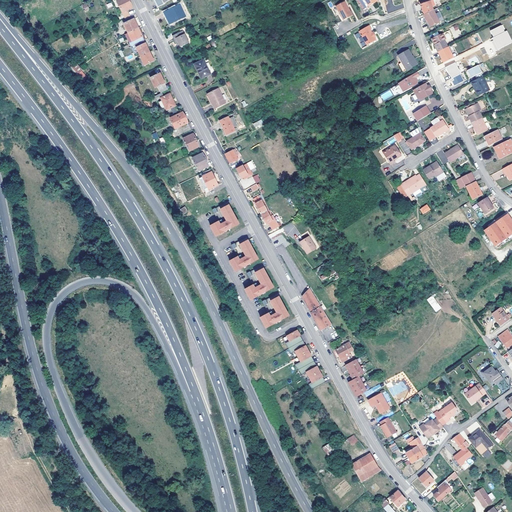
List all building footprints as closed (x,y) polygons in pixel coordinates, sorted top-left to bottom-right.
[(129,1),(128,0),(116,0),(125,19),(131,16),(128,9),(132,7),(129,1)] [(432,7),(430,1),(420,4),(424,14),(433,10),(432,7)] [(341,2),(332,7),(340,21),(349,15),(341,2)] [(185,17),(179,5),(166,12),(168,17),(171,24),(185,17)] [(439,22),(433,10),(424,14),(423,15),(425,20),(426,19),(428,23),(429,26),(439,22)] [(168,17),(166,12),(163,13),(169,25),(171,24),(168,17)] [(127,33),(138,28),(134,19),(123,24),(127,33)] [(361,35),(368,30),(369,29),(366,25),(358,30),(361,35)] [(503,25),(490,30),(493,38),(491,39),(495,50),(511,43),(511,40),(508,30),(506,31),(503,25)] [(138,28),(143,40),(146,39),(140,27),(138,28)] [(133,45),(143,40),(138,28),(127,33),(133,45)] [(372,37),(369,32),(368,30),(361,35),(360,35),(365,45),(374,39),(372,37)] [(179,47),(188,43),(184,34),(181,35),(180,32),(171,36),(175,44),(177,44),(179,47)] [(447,46),(445,42),(444,40),(445,39),(442,33),(431,38),(432,42),(434,42),(435,44),(434,44),(435,47),(437,52),(447,46)] [(137,50),(146,45),(143,40),(133,45),(131,46),(133,50),(136,48),(137,50)] [(140,56),(149,52),(146,45),(137,50),(140,56)] [(414,64),(409,56),(411,55),(408,48),(397,55),(400,61),(397,63),(402,71),(414,64)] [(151,56),(149,52),(140,56),(144,65),(153,61),(151,56)] [(193,65),(201,79),(210,74),(203,60),(193,65)] [(81,80),(86,77),(77,62),(71,66),(81,80)] [(478,65),(466,70),(470,77),(474,75),(476,79),(482,76),(483,76),(478,65)] [(415,82),(413,78),(414,77),(418,75),(416,72),(397,82),(402,91),(416,83),(415,82)] [(167,89),(159,73),(157,75),(150,78),(154,87),(156,86),(159,93),(160,92),(167,89)] [(460,74),(451,78),(452,80),(451,81),(453,86),(463,81),(460,74)] [(476,79),(470,82),(473,88),(475,88),(476,90),(475,92),(476,94),(478,95),(489,90),(482,76),(476,79)] [(420,99),(431,94),(429,91),(430,90),(428,86),(426,87),(424,83),(412,90),(414,93),(416,98),(420,99)] [(395,95),(400,91),(396,86),(391,89),(395,95)] [(224,104),(217,89),(206,94),(210,101),(210,102),(214,109),(224,104)] [(380,94),(383,100),(393,95),(390,89),(380,94)] [(409,96),(413,103),(418,101),(416,98),(414,93),(409,96)] [(160,98),(165,109),(169,108),(170,111),(171,113),(177,111),(168,94),(160,98)] [(157,98),(164,113),(170,111),(169,108),(165,109),(160,98),(160,97),(157,98)] [(482,117),(479,111),(480,110),(477,103),(467,107),(470,115),(468,116),(472,122),(481,118),(482,117)] [(417,121),(431,113),(426,105),(412,113),(417,121)] [(184,118),(180,109),(177,111),(171,113),(168,115),(174,127),(186,121),(184,118)] [(436,124),(442,120),(439,115),(433,119),(436,124)] [(219,121),(226,135),(235,131),(231,124),(233,123),(231,119),(229,120),(227,117),(219,121)] [(477,135),(487,130),(481,118),(472,122),(471,123),(477,135)] [(429,128),(435,137),(447,129),(442,120),(436,124),(429,128)] [(429,128),(422,132),(428,141),(435,137),(429,128)] [(501,139),(497,130),(484,136),(488,145),(501,139)] [(400,132),(393,136),(397,142),(404,138),(400,132)] [(192,133),(182,138),(188,151),(198,146),(192,133)] [(411,150),(424,141),(418,133),(405,141),(411,150)] [(511,153),(508,147),(511,144),(509,139),(492,147),(499,160),(511,153)] [(456,145),(443,154),(449,163),(462,154),(456,145)] [(386,152),(382,154),(389,165),(394,162),(392,160),(400,156),(394,146),(386,150),(386,152)] [(225,154),(230,163),(237,159),(235,156),(237,155),(236,152),(234,153),(233,152),(235,151),(234,150),(225,154)] [(208,165),(202,153),(192,157),(198,170),(208,165)] [(428,179),(435,176),(436,177),(443,172),(437,163),(430,168),(429,166),(423,171),(428,179)] [(511,178),(511,163),(502,168),(506,175),(508,180),(511,178)] [(249,168),(246,164),(236,169),(240,177),(241,178),(243,177),(244,179),(252,175),(249,168)] [(211,171),(202,176),(199,178),(205,189),(208,188),(217,184),(211,171)] [(475,181),(471,171),(462,176),(464,180),(458,182),(461,188),(466,185),(475,181)] [(412,180),(409,181),(409,180),(402,184),(405,189),(407,193),(412,190),(413,193),(426,185),(419,175),(415,177),(415,176),(411,178),(412,180)] [(475,181),(466,185),(473,198),(482,194),(475,181)] [(412,190),(407,193),(408,196),(412,202),(418,198),(416,195),(413,197),(411,194),(413,193),(412,190)] [(253,199),(261,214),(269,210),(264,200),(261,195),(253,199)] [(478,202),(485,212),(495,206),(488,196),(478,202)] [(238,223),(226,201),(211,209),(218,221),(209,225),(215,236),(238,223)] [(427,204),(419,209),(423,214),(430,209),(427,204)] [(269,210),(261,214),(266,224),(268,223),(272,230),(281,226),(279,222),(277,224),(272,215),(269,210)] [(511,238),(511,221),(506,214),(483,231),(494,247),(499,248),(511,238)] [(258,258),(246,236),(231,245),(237,256),(229,261),(235,271),(258,258)] [(299,242),(307,254),(316,248),(308,236),(299,242)] [(266,272),(261,265),(246,273),(252,284),(244,289),(250,299),(273,286),(266,272)] [(334,268),(326,273),(328,277),(335,274),(338,278),(340,277),(334,268)] [(307,294),(302,296),(321,330),(323,329),(331,325),(311,291),(307,294)] [(277,293),(262,301),(268,312),(260,317),(266,328),(289,315),(277,293)] [(435,312),(441,309),(433,295),(427,299),(435,312)] [(503,306),(494,312),(498,316),(506,310),(503,306)] [(504,316),(507,320),(511,317),(511,316),(511,314),(511,313),(511,312),(509,313),(506,310),(498,316),(500,319),(504,316)] [(300,335),(297,329),(286,335),(289,340),(285,342),(291,353),(295,351),(301,362),(299,364),(295,367),(299,373),(302,376),(306,373),(311,384),(308,386),(312,391),(316,388),(324,383),(321,377),(323,376),(317,366),(315,366),(310,356),(311,355),(305,345),(304,346),(298,336),(300,335)] [(500,340),(506,348),(511,343),(511,336),(510,333),(507,329),(497,336),(500,340)] [(348,351),(353,349),(349,342),(345,344),(343,341),(333,346),(339,356),(341,355),(344,360),(351,357),(348,351)] [(295,351),(291,353),(299,364),(301,362),(295,351)] [(364,373),(356,358),(345,364),(345,365),(348,369),(350,374),(353,378),(353,379),(349,381),(352,385),(350,386),(354,392),(355,391),(357,396),(362,393),(367,390),(359,376),(364,373)] [(494,371),(491,366),(488,368),(487,367),(482,371),(484,374),(484,376),(485,379),(487,379),(489,382),(493,380),(495,383),(502,378),(497,372),(496,373),(494,371)] [(306,373),(302,376),(308,386),(311,384),(306,373)] [(388,389),(393,397),(407,388),(402,381),(388,389)] [(485,392),(479,382),(463,393),(470,403),(474,400),(473,399),(477,396),(477,397),(485,392)] [(390,407),(381,392),(368,399),(372,405),(376,403),(381,412),(390,407)] [(456,409),(451,402),(437,412),(434,414),(436,418),(441,425),(444,422),(449,419),(448,418),(451,415),(454,413),(455,410),(456,409)] [(503,413),(508,418),(511,414),(511,411),(509,408),(503,413)] [(388,417),(380,421),(382,425),(381,425),(387,437),(396,432),(388,417)] [(441,425),(436,418),(432,420),(431,419),(424,424),(423,423),(418,426),(426,438),(431,434),(431,433),(438,429),(438,430),(442,427),(441,425)] [(510,430),(511,428),(511,424),(508,421),(505,425),(504,424),(496,432),(495,432),(493,434),(500,441),(510,430)] [(475,447),(481,455),(487,450),(492,446),(479,430),(468,439),(475,447)] [(355,434),(348,438),(353,444),(360,440),(355,434)] [(466,448),(468,446),(458,434),(450,440),(451,442),(452,441),(460,450),(461,451),(453,458),(460,466),(463,463),(462,461),(471,454),(466,448)] [(424,449),(420,444),(422,443),(420,440),(411,445),(413,449),(406,453),(409,458),(424,449)] [(322,447),(327,455),(334,451),(329,443),(322,447)] [(395,444),(390,447),(394,453),(399,450),(395,444)] [(335,446),(332,448),(337,454),(341,452),(335,446)] [(424,449),(409,458),(406,460),(408,463),(411,462),(412,463),(428,454),(425,449),(424,449)] [(461,451),(460,450),(452,457),(453,458),(461,451)] [(491,455),(487,450),(481,455),(485,460),(491,455)] [(361,481),(381,470),(377,465),(371,454),(352,464),(361,481)] [(429,475),(425,471),(418,478),(421,482),(422,483),(425,486),(432,480),(430,476),(429,475)] [(445,484),(456,474),(454,471),(442,481),(445,484)] [(442,481),(426,496),(429,499),(433,495),(437,501),(450,490),(445,484),(442,481)] [(474,493),(484,507),(492,502),(483,488),(474,493)] [(399,492),(397,490),(389,498),(396,506),(404,499),(403,497),(399,492)] [(385,499),(380,504),(387,511),(393,511),(386,504),(388,502),(385,499)]
